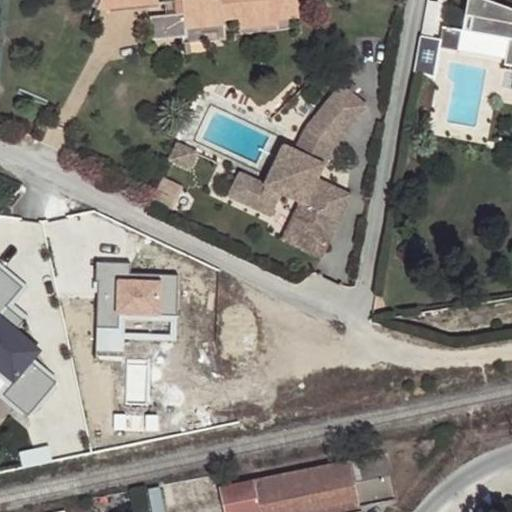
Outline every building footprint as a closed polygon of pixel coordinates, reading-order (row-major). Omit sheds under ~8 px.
[(101,0),(96,12),(129,8),(127,0),(101,0)] [(181,0),(183,14),(176,14),(150,18),(153,41),(180,36),(186,36),(186,31),(225,26),(224,21),(239,20),(241,32),(279,26),(278,20),(299,18),(297,0),(181,0)] [(181,0),(174,0),(176,14),(183,14),(181,0)] [(427,0),(422,33),(432,35),(438,0),(436,0),(427,0)] [(511,19),(511,18),(482,0),(467,0),(463,31),(508,39),(504,63),(511,64),(511,19)] [(227,39),(225,26),(186,31),(186,36),(180,36),(181,45),(184,45),(186,55),(191,54),(190,44),(227,39)] [(434,71),(443,40),(428,36),(419,67),(434,71)] [(331,101),(355,120),(365,107),(342,87),(331,101)] [(313,123),(338,143),(355,120),(331,101),(313,123)] [(267,188),(242,176),(231,198),(273,217),(283,195),(303,205),(318,212),(306,234),(329,245),(351,197),(318,182),(311,178),(317,165),(324,169),(334,149),(338,143),(313,123),(307,131),(296,154),(285,149),(267,188)] [(178,146),(171,162),(185,169),(193,153),(178,146)] [(193,153),(185,169),(191,171),(198,155),(193,153)] [(311,178),(318,182),(324,169),(317,165),(311,178)] [(322,259),(329,245),(306,234),(318,212),(303,205),(285,242),(322,259)] [(128,265),(96,264),(94,349),(124,350),(124,337),(178,338),(179,275),(128,274),(128,265)] [(24,286),(0,267),(0,369),(17,383),(7,395),(29,413),(54,382),(31,364),(39,353),(15,333),(24,322),(6,308),(24,286)] [(352,511),(362,510),(361,503),(396,496),(387,453),(222,486),(227,511),(352,511)]
